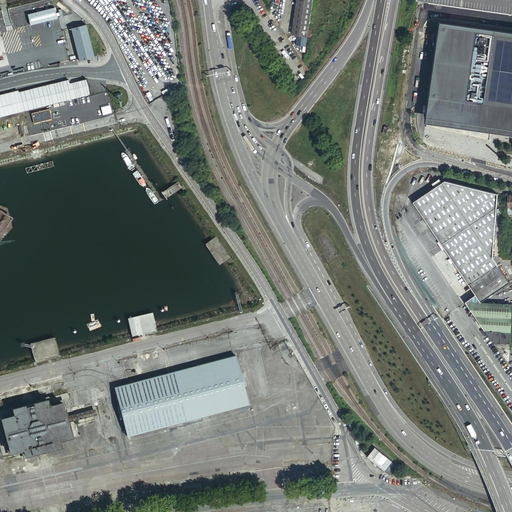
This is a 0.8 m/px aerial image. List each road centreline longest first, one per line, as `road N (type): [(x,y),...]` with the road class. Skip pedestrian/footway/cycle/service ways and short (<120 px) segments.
road 1 (trunk): [(431,327),(391,271),(370,214),(366,158),(393,0)]
road 2 (trunk): [(380,0),(354,192),(361,233),(400,311)]
road 3 (unclassified): [(144,108),(278,311)]
road 4 (trunk): [(431,327),(390,240),(386,194),(399,173),(419,163),(467,169)]
road 5 (trunk): [(400,311),(480,436),(511,509)]
road 6 (primary): [(322,290),(399,421),(447,460)]
road 7 (unclassified): [(163,511),(361,488)]
road 8 (unclassified): [(278,311),(342,427),(361,488)]
road 9 (unclassified): [(0,148),(144,108)]
road 10 (trunk): [(511,444),(431,327)]
road 11 (trunk): [(369,0),(349,45),(296,115)]
road 12 (trunk): [(326,202),(400,311)]
road 13 (secondary): [(250,122),(226,0)]
road 14 (unclassified): [(123,71),(0,85)]
road 15 (primary): [(231,112),(243,156),(280,221)]
